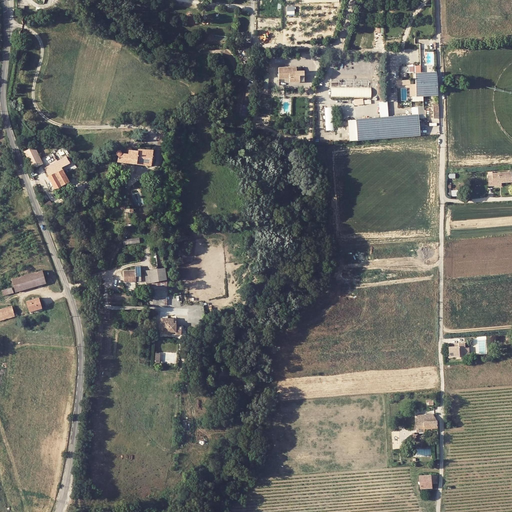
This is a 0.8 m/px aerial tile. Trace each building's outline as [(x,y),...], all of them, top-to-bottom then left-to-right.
[(288,6),(288,15),(296,14),(295,6),(288,6)] [(293,71),(293,67),(278,67),(278,78),(289,78),(289,76),(294,76),(294,82),(304,81),(304,71),(296,71),(293,71)] [(415,73),(417,95),(438,94),(437,72),(415,73)] [(397,89),(403,89),(403,85),(412,85),(412,79),(397,79),(397,89)] [(333,97),(373,97),(373,88),(333,88),(333,97)] [(349,142),(420,136),(418,114),(389,117),(388,102),(379,102),(380,117),(348,120),(349,142)] [(327,130),(336,130),(334,107),(326,107),(327,130)] [(48,161),(40,147),(37,145),(35,146),(43,163),(48,161)] [(24,151),(32,168),(43,163),(35,146),(24,151)] [(116,154),(118,156),(117,161),(151,166),(153,150),(138,149),(138,151),(132,151),(132,150),(131,149),(130,148),(129,148),(128,149),(127,150),(126,154),(121,153),(119,151),(118,151),(117,151),(116,152),(116,153),(116,154)] [(47,177),(54,189),(55,189),(62,185),(69,182),(62,168),(64,166),(69,163),(64,154),(57,157),(55,158),(56,162),(45,168),(49,176),(47,177)] [(493,182),(502,182),(511,182),(511,172),(492,173),(493,175),(488,176),(489,185),(493,185),(493,182)] [(44,204),(47,210),(53,206),(49,201),(44,204)] [(87,267),(98,264),(97,259),(86,262),(87,267)] [(124,282),(141,281),(140,266),(135,266),(135,270),(123,271),(124,282)] [(146,283),(150,282),(167,280),(165,268),(144,271),(146,283)] [(12,279),(16,292),(45,283),(42,270),(12,279)] [(166,298),(167,280),(150,282),(151,287),(152,287),(151,297),(166,298)] [(34,309),(41,306),(39,297),(27,301),(30,311),(34,310),(34,309)] [(0,308),(0,320),(15,316),(14,313),(12,305),(0,308)] [(182,327),(176,327),(176,323),(173,323),(173,321),(173,319),(162,318),(162,323),(162,333),(167,333),(167,332),(176,332),(176,335),(181,335),(182,327)] [(459,343),(459,347),(456,347),(449,347),(449,356),(469,354),(469,347),(464,347),(464,343),(459,343)] [(437,427),(437,421),(433,421),(433,414),(417,415),(418,428),(425,428),(437,427)] [(432,483),(437,483),(437,475),(420,476),(420,488),(432,487),(432,483)]
